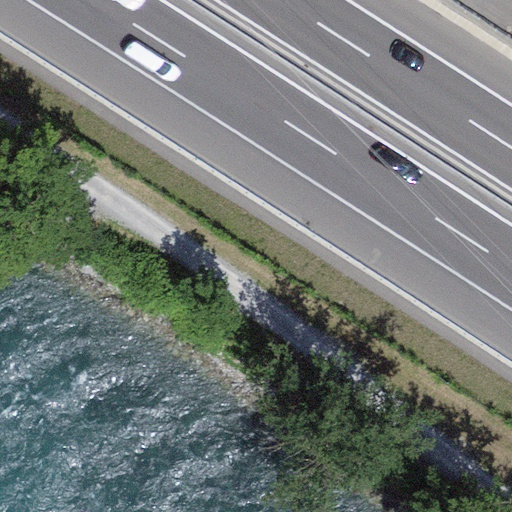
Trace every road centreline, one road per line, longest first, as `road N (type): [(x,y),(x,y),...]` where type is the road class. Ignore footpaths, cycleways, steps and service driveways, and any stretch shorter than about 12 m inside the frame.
road 1 (motorway): [(95,0),(511,267)]
road 2 (motorway): [(511,148),(281,0)]
